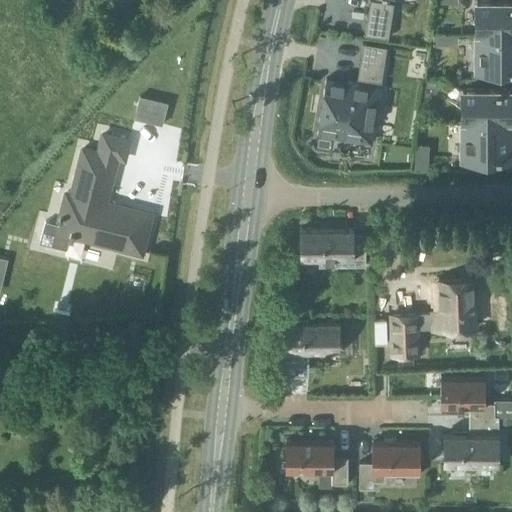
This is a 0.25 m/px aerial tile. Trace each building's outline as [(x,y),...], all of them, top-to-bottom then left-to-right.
[(369,0),(364,34),(388,38),(394,2),(388,1),(388,0),(369,0)] [(511,0),(475,0),(476,34),(511,34),(511,0)] [(511,34),(476,34),(476,69),(511,69),(511,34)] [(443,35),(433,35),(433,39),(433,45),(437,45),(443,45),(443,35)] [(386,46),(362,42),(356,77),(362,78),(361,83),(325,77),(316,132),(370,141),(379,86),(374,85),(375,81),(380,81),(386,46)] [(433,79),(425,79),(424,88),(433,88),(433,79)] [(461,88),(461,122),(509,122),(509,88),(461,88)] [(141,92),(135,115),(163,122),(169,99),(141,92)] [(510,123),(462,123),(462,157),(490,158),(510,157),(510,123)] [(73,236),(141,253),(151,214),(103,202),(107,187),(109,188),(117,157),(124,159),(129,140),(103,134),(98,152),(82,148),(71,194),(66,193),(58,224),(45,221),(40,242),(66,249),(69,238),(73,239),(73,236)] [(414,158),(413,168),(426,169),(426,158),(414,158)] [(300,227),(300,257),(333,257),(333,265),(365,265),(365,264),(365,237),(352,238),(352,227),(300,227)] [(439,280),(440,309),(434,309),(435,329),(475,327),(473,279),(439,280)] [(284,305),(293,305),(293,296),(284,295),(284,305)] [(418,353),(416,314),(390,314),(391,354),(418,353)] [(339,351),(339,332),(339,322),(286,321),(286,332),(283,332),(283,375),(302,375),(302,363),(306,363),(306,364),(308,364),(308,355),(308,351),(324,351),(324,354),(328,354),(328,351),(339,351)] [(440,397),(440,404),(469,405),(469,416),(498,416),(498,415),(511,415),(511,399),(493,400),(493,402),(492,402),(482,402),(482,375),(466,375),(466,376),(466,379),(456,379),(456,376),(456,375),(440,375),(440,377),(440,397)] [(498,416),(468,416),(468,433),(444,433),(443,463),(498,463),(498,416)] [(347,456),(333,456),(333,439),(285,439),(285,459),(286,459),(285,468),(331,469),(331,482),(347,482),(347,456)] [(371,462),(359,462),(359,488),(373,488),(373,480),(384,481),(384,474),(419,475),(419,440),(372,440),(371,462)]
